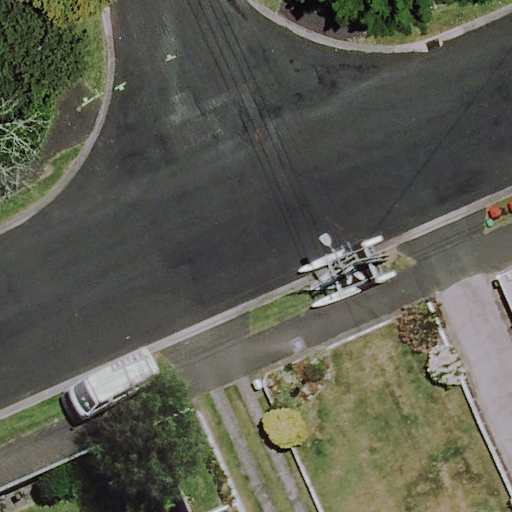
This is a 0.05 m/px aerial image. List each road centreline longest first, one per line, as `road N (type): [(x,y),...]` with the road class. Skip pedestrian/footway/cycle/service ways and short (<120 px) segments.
road 1 (residential): [(511,102),(253,215)]
road 2 (residential): [(253,215),(0,331)]
road 3 (residential): [(253,215),(164,0)]
